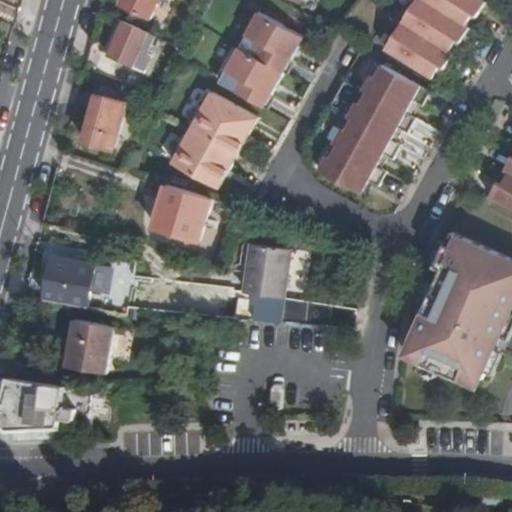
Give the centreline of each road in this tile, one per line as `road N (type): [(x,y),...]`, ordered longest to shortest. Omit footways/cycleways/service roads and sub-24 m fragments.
road 1 (residential): [(364,466),(0,472)]
road 2 (residential): [(404,237),(286,178),(346,62)]
road 3 (secondary): [(68,0),(0,249)]
road 4 (residential): [(404,237),(365,378),(364,466)]
road 5 (residential): [(511,50),(404,237)]
road 6 (residential): [(511,470),(364,466)]
